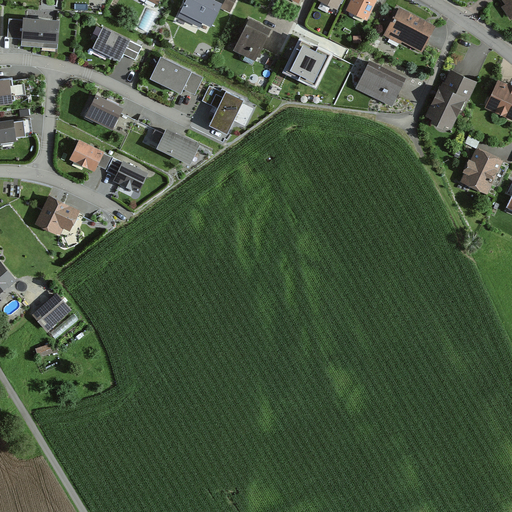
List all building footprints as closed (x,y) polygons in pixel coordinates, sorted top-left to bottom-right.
[(223,6),(210,0),(189,0),(182,15),(211,30),(223,6)] [(319,0),(319,1),(336,9),(340,0),(319,0)] [(351,0),(347,10),(366,19),(374,0),(351,0)] [(511,0),(502,0),(511,13),(511,0)] [(140,28),(151,31),(156,11),(146,8),(140,28)] [(437,26),(402,9),(389,36),(423,53),(437,26)] [(60,24),(12,19),(10,39),(24,40),(24,45),(58,49),(60,24)] [(272,33),(251,23),(236,51),(258,62),(272,33)] [(142,48),(107,29),(97,47),(122,61),(125,55),(135,61),(142,48)] [(333,55),(303,40),(288,70),(318,85),(333,55)] [(204,78),(164,58),(155,79),(185,93),(187,90),(196,95),(204,78)] [(406,80),(370,63),(358,89),(394,106),(406,80)] [(474,83),(453,72),(431,117),(452,127),(474,83)] [(0,101),(13,99),(9,74),(0,75),(0,101)] [(511,82),(498,76),(484,106),(511,118),(511,82)] [(247,97),(229,89),(212,124),(230,132),(247,97)] [(124,103),(96,90),(85,114),(113,127),(124,103)] [(0,139),(15,137),(12,117),(0,119),(0,139)] [(200,146),(166,130),(157,149),(191,165),(200,146)] [(105,149),(79,137),(70,155),(96,168),(105,149)] [(501,159),(478,148),(464,178),(486,188),(501,159)] [(149,172),(124,160),(115,179),(140,190),(149,172)] [(80,211),(52,198),(41,223),(60,232),(62,227),(71,231),(80,211)] [(0,294),(17,280),(0,258),(0,294)] [(71,309),(56,292),(32,313),(47,330),(71,309)]
